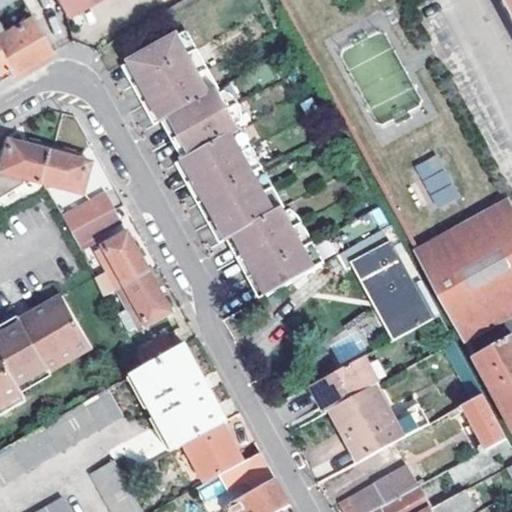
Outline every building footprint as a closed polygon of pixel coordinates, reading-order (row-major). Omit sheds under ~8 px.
[(57,0),(66,13),(88,0),(57,0)] [(19,70),(51,51),(29,15),(0,32),(0,54),(7,65),(12,74),(19,70)] [(194,52),(182,31),(175,36),(187,56),(194,52)] [(131,64),(143,82),(187,56),(175,36),(130,61),(131,64)] [(212,84),(194,52),(187,56),(205,89),(212,84)] [(164,120),(165,122),(168,121),(172,118),(178,126),(214,105),(208,94),(205,89),(187,56),(143,82),(164,120)] [(124,68),(135,86),(143,82),(131,64),(124,68)] [(135,86),(157,124),(164,120),(143,82),(135,86)] [(215,90),(212,84),(205,89),(208,94),(215,90)] [(187,158),(191,165),(235,139),(232,134),(238,129),(236,125),(218,95),(215,90),(208,94),(214,105),(178,126),(192,154),(187,158)] [(231,98),(223,93),(218,95),(236,125),(240,123),(241,119),(238,108),(231,98)] [(168,121),(172,130),(178,126),(172,118),(168,121)] [(172,130),(187,158),(192,154),(178,126),(172,130)] [(243,136),(238,129),(232,134),(235,139),(243,136)] [(272,185),(243,136),(235,139),(264,189),(272,185)] [(191,165),(211,199),(252,177),(260,191),(264,189),(235,139),(191,165)] [(38,150),(15,143),(8,168),(0,172),(0,189),(24,176),(43,181),(53,149),(40,145),(38,150)] [(53,149),(43,181),(83,193),(92,165),(69,158),(70,153),(53,149)] [(414,165),(437,208),(461,195),(438,152),(414,165)] [(180,164),(183,169),(191,165),(187,158),(180,164)] [(183,169),(203,204),(211,199),(191,165),(183,169)] [(240,235),(245,243),(289,217),(288,214),(285,208),(277,211),(264,189),(260,191),(252,177),(211,199),(232,237),(233,239),(234,238),(240,235)] [(285,208),(272,185),(264,189),(277,211),(285,208)] [(409,238),(460,330),(511,300),(511,219),(496,191),(409,238)] [(203,204),(224,241),(232,237),(211,199),(203,204)] [(67,218),(73,230),(97,216),(90,205),(67,218)] [(121,225),(113,212),(98,221),(106,233),(121,225)] [(300,219),(295,215),(289,217),(318,267),(327,263),(300,219)] [(245,243),(274,293),(318,267),(289,217),(245,243)] [(71,236),(77,249),(106,233),(98,221),(71,236)] [(108,275),(116,270),(126,288),(150,275),(129,234),(105,248),(105,251),(97,255),(108,275)] [(374,234),(343,253),(350,267),(356,263),(382,248),(374,234)] [(234,238),(239,247),(245,243),(240,235),(234,238)] [(239,247),(267,297),(274,293),(245,243),(239,247)] [(412,286),(390,245),(382,248),(356,263),(373,296),(376,295),(399,339),(440,315),(422,280),(412,286)] [(139,331),(148,327),(150,329),(173,316),(150,275),(126,288),(118,292),(128,310),(120,315),(129,334),(137,329),(139,331)] [(0,416),(27,400),(26,397),(23,392),(53,375),(97,350),(65,298),(19,324),(0,334),(0,416)] [(16,319),(0,328),(0,334),(19,324),(16,319)] [(167,338),(136,356),(143,371),(176,352),(167,338)] [(454,340),(442,347),(471,401),(483,394),(454,340)] [(511,343),(478,363),(511,426),(511,343)] [(134,376),(175,449),(184,444),(222,425),(226,422),(204,382),(185,347),(176,352),(143,371),(134,376)] [(307,391),(320,415),(332,410),(375,385),(381,381),(368,356),(307,391)] [(26,397),(56,380),(53,375),(23,392),(26,397)] [(348,440),(359,461),(428,423),(419,408),(396,421),(375,385),(332,410),(340,427),(347,423),(355,436),(348,440)] [(0,511),(0,487),(122,417),(108,392),(0,453),(0,511),(70,511),(63,499),(39,511),(0,511)] [(472,421),(462,427),(474,448),(479,445),(483,452),(487,450),(508,439),(483,394),(471,401),(449,414),(452,418),(466,410),(472,421)] [(0,416),(0,418),(2,422),(32,406),(27,400),(0,416)] [(222,425),(184,444),(206,484),(243,464),(222,425)] [(456,484),(494,463),(487,450),(483,452),(449,471),(456,484)] [(278,511),(280,511),(289,506),(275,480),(260,455),(243,464),(206,484),(195,490),(203,503),(240,483),(250,485),(253,492),(228,507),(231,511),(278,511)] [(143,511),(115,460),(91,474),(112,511),(143,511)] [(407,467),(337,506),(340,511),(375,511),(419,488),(407,467)] [(441,475),(448,488),(456,484),(449,471),(441,475)] [(375,511),(428,511),(431,511),(419,488),(375,511)] [(467,511),(474,508),(465,492),(431,511),(428,511),(467,511)]
